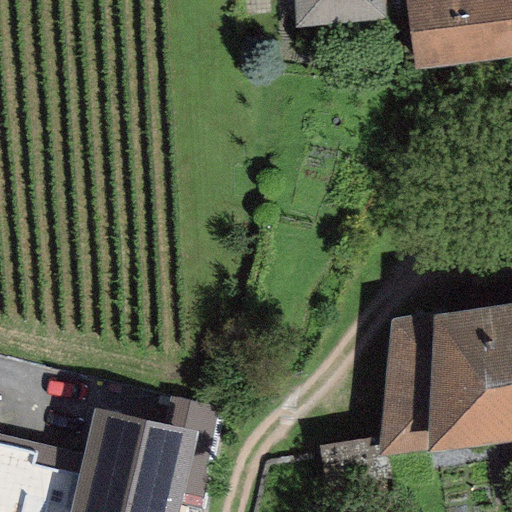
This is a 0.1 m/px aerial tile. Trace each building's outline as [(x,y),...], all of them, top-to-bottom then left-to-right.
[(293,0),(293,30),(386,19),(385,0),(293,0)] [(511,0),(403,0),(413,71),(511,57),(511,0)] [(433,311),(391,319),(377,457),(427,450),(427,455),(511,442),(511,305),(433,318),(433,311)] [(164,396),(158,426),(192,434),(177,502),(196,506),(217,408),(164,396)] [(158,426),(89,411),(80,453),(67,511),(174,511),(177,502),(192,434),(158,426)]
